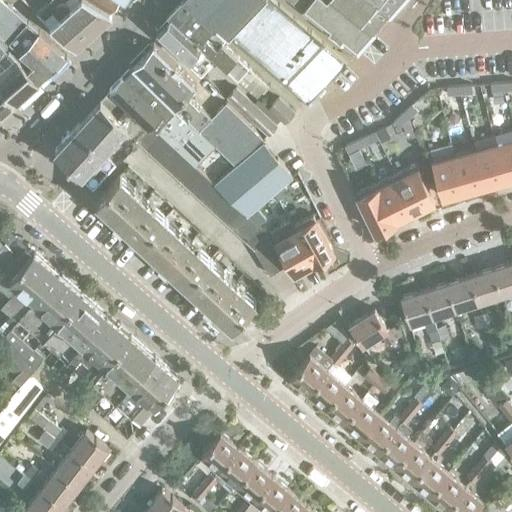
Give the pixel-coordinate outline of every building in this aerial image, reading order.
[(45,74),(67,54),(38,29),(4,0),(0,0),(0,33),(44,73),(45,74)] [(49,22),(75,46),(88,35),(46,0),(45,0),(36,10),(49,22)] [(46,0),(88,35),(111,14),(88,0),(46,0)] [(88,0),(111,14),(126,0),(88,0)] [(227,36),(215,25),(187,0),(177,0),(167,10),(172,15),(215,57),(257,96),(268,84),(222,42),(227,36)] [(346,61),(324,42),(326,41),(282,3),(277,0),(187,0),(215,25),(217,23),(288,82),(286,84),(307,102),(346,61)] [(309,0),(304,8),(358,53),(404,0),(309,0)] [(201,71),(215,57),(172,15),(157,29),(201,71)] [(0,83),(15,99),(38,79),(37,79),(44,73),(0,33),(0,83)] [(196,82),(153,40),(130,62),(131,63),(189,119),(215,144),(216,143),(235,162),(263,136),(226,101),(211,116),(186,92),(196,82)] [(197,164),(215,144),(189,119),(131,63),(108,86),(149,124),(151,122),(160,130),(168,137),(176,145),(184,152),(191,159),(197,164)] [(511,79),(502,80),(503,89),(511,88),(511,79)] [(503,89),(502,80),(490,81),(491,90),(503,89)] [(0,83),(0,112),(15,99),(0,83)] [(471,83),(459,84),(459,92),(471,91),(471,83)] [(459,92),(459,84),(446,85),(447,93),(459,92)] [(122,153),(136,138),(149,124),(108,86),(108,87),(108,88),(77,122),(116,157),(121,152),(122,153)] [(267,132),(276,122),(236,86),(227,96),(267,132)] [(268,106),(280,117),(285,122),(295,111),(278,95),(268,106)] [(411,102),(402,111),(408,117),(417,109),(411,102)] [(408,117),(402,111),(394,119),(399,125),(408,117)] [(54,148),(92,183),(116,157),(77,122),(54,148)] [(136,138),(149,150),(160,130),(151,122),(149,124),(136,138)] [(157,157),(168,137),(160,130),(149,150),(157,157)] [(366,134),(355,139),(359,146),(370,141),(366,134)] [(165,165),(176,145),(168,137),(157,157),(165,165)] [(511,137),(496,142),(506,178),(511,176),(511,137)] [(359,146),(355,139),(344,144),(348,152),(359,146)] [(214,180),(216,182),(224,190),(232,197),(240,204),(245,209),(258,203),(291,175),(290,174),(291,173),(264,140),(214,180)] [(496,142),(475,148),(485,184),(506,178),(496,142)] [(176,145),(165,165),(173,172),(184,152),(176,145)] [(475,148),(454,154),(464,190),(485,184),(475,148)] [(184,152),(173,172),(181,179),(191,159),(184,152)] [(464,190),(454,154),(432,160),(442,196),(464,190)] [(189,187),(200,167),(197,164),(191,159),(181,179),(189,187)] [(416,162),(396,172),(414,209),(434,200),(416,162)] [(200,167),(189,187),(197,194),(207,174),(200,167)] [(396,172),(376,182),(394,219),(414,209),(396,172)] [(119,220),(143,194),(120,173),(97,199),(119,220)] [(205,202),(216,182),(214,180),(207,174),(197,194),(205,202)] [(205,202),(214,209),(224,190),(216,182),(205,202)] [(394,219),(376,182),(356,191),(374,229),(394,219)] [(282,183),(273,191),(278,198),(287,190),(282,183)] [(214,209),(221,216),(232,197),(224,190),(214,209)] [(278,198),(273,191),(264,199),(269,206),(278,198)] [(143,194),(119,220),(142,241),(165,215),(143,194)] [(221,216),(229,224),(240,204),(232,197),(221,216)] [(248,212),(245,209),(240,204),(229,224),(238,231),(248,212)] [(238,231),(246,239),(256,220),(248,212),(238,231)] [(313,213),(293,224),(313,260),(333,249),(313,213)] [(165,215),(142,241),(164,261),(188,236),(165,215)] [(289,218),(270,229),(276,239),(294,271),(313,260),(293,224),(292,225),(289,218)] [(253,246),(254,247),(265,227),(256,220),(246,239),(253,246)] [(265,228),(265,227),(254,247),(270,273),(285,263),(265,228)] [(188,236),(164,261),(187,282),(210,257),(188,236)] [(0,274),(16,258),(0,240),(0,274)] [(35,299),(59,271),(34,249),(32,253),(25,247),(16,258),(0,274),(0,285),(10,295),(0,306),(10,315),(7,318),(13,324),(24,311),(35,299)] [(210,257),(187,282),(209,303),(233,277),(210,257)] [(493,295),(511,289),(511,284),(505,262),(484,268),(493,295)] [(472,302),(493,295),(484,268),(463,275),(472,302)] [(59,271),(35,299),(24,311),(13,324),(10,326),(4,332),(0,337),(0,348),(17,368),(84,292),(59,271)] [(451,308),(472,302),(463,275),(443,281),(451,308)] [(233,277),(209,303),(232,324),(256,299),(233,277)] [(432,314),(451,308),(443,281),(424,287),(432,314)] [(436,326),(432,314),(424,287),(400,295),(409,322),(423,317),(431,341),(440,338),(436,326)] [(0,439),(42,385),(56,369),(57,370),(62,365),(83,340),(107,312),(84,292),(17,368),(25,377),(0,405),(0,439)] [(389,342),(396,337),(389,325),(388,326),(376,306),(350,323),(363,343),(382,331),(389,342)] [(494,321),(491,309),(473,314),(477,327),(494,321)] [(107,361),(131,333),(107,312),(83,340),(62,365),(68,370),(78,358),(96,374),(107,361)] [(446,323),(436,326),(440,338),(449,335),(446,323)] [(114,401),(156,354),(131,333),(107,361),(90,380),(114,401)] [(309,389),(351,339),(346,336),(329,356),(324,351),(318,358),(311,352),(291,375),(309,389)] [(351,339),(309,389),(326,404),(345,381),(351,373),(338,363),(355,343),(351,339)] [(156,354),(114,401),(138,423),(179,376),(156,354)] [(363,374),(373,383),(380,374),(370,366),(363,374)] [(391,383),(380,374),(373,383),(384,391),(391,383)] [(360,433),(377,448),(435,380),(424,384),(423,383),(414,394),(415,395),(398,415),(395,412),(389,418),(380,410),(360,433)] [(435,380),(377,448),(395,462),(414,439),(407,434),(413,427),(406,422),(437,386),(435,380)] [(326,404),(343,418),(362,396),(345,381),(326,404)] [(362,396),(343,418),(360,433),(380,410),(372,404),(378,398),(368,389),(362,396)] [(511,410),(511,403),(507,397),(498,404),(507,414),(511,410)] [(35,406),(30,413),(29,414),(45,427),(62,441),(69,431),(61,425),(61,426),(35,406)] [(458,431),(454,428),(449,424),(440,434),(449,442),(458,431)] [(54,450),(62,441),(45,427),(37,437),(54,450)] [(85,427),(71,445),(94,463),(108,444),(85,427)] [(221,430),(202,452),(219,467),(238,444),(221,430)] [(431,445),(436,449),(440,452),(449,442),(440,434),(431,445)] [(414,439),(395,462),(412,477),(431,454),(414,439)] [(238,444),(219,467),(213,474),(217,478),(223,484),(229,478),(235,483),(256,459),(238,444)] [(56,464),(79,482),(94,463),(71,445),(56,464)] [(491,460),(484,453),(475,463),(482,470),(491,460)] [(429,491),(448,468),(431,454),(412,477),(429,491)] [(256,459),(235,483),(252,498),(254,496),(273,473),(256,459)] [(32,463),(26,471),(33,477),(39,469),(32,463)] [(482,470),(475,463),(466,474),(470,478),(473,481),(482,470)] [(79,482),(56,464),(42,483),(64,501),(79,482)] [(446,506),(466,483),(448,468),(429,491),(446,506)] [(24,473),(17,482),(24,488),(33,477),(26,471),(24,473)] [(217,478),(213,474),(210,471),(200,483),(207,490),(217,478)] [(185,472),(175,484),(185,492),(193,483),(185,476),(187,473),(185,472)] [(273,473),(254,496),(271,510),(290,488),(273,473)] [(38,511),(55,511),(64,501),(42,483),(27,503),(38,511)] [(200,483),(193,491),(196,495),(197,495),(200,498),(199,500),(212,511),(213,509),(217,505),(203,495),(207,490),(200,483)] [(466,483),(446,506),(453,511),(470,511),(483,498),(466,483)] [(163,486),(147,505),(155,511),(178,511),(185,503),(163,486)] [(290,488),(271,510),(273,511),(299,511),(308,502),(290,488)] [(0,511),(5,511),(10,506),(0,498),(0,511)] [(248,503),(244,499),(235,509),(238,511),(247,511),(252,506),(248,503)] [(319,511),(308,502),(299,511),(319,511)] [(38,511),(27,503),(19,511),(38,511)]
